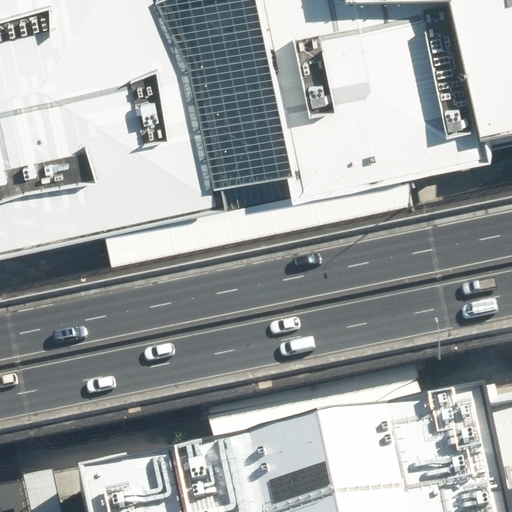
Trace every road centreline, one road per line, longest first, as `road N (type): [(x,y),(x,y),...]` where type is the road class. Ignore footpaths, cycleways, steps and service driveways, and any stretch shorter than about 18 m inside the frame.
road 1 (primary): [(511,312),(0,412)]
road 2 (primary): [(0,343),(511,250)]
